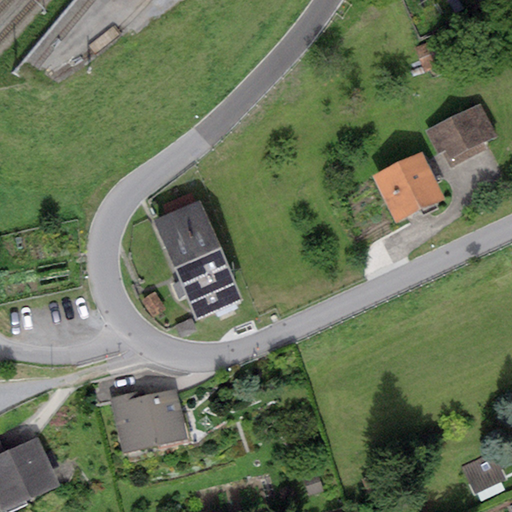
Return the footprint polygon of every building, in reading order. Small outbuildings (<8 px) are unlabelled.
[(479,110),(430,133),(447,169),(495,146),(479,110)] [(422,162),(375,183),(396,227),(442,206),(422,162)] [(196,207),(154,224),(194,319),(235,302),(196,207)] [(142,395),(116,401),(127,448),(181,435),(172,394),(143,401),(142,395)] [(29,448),(0,462),(0,511),(8,511),(51,492),(29,448)]
